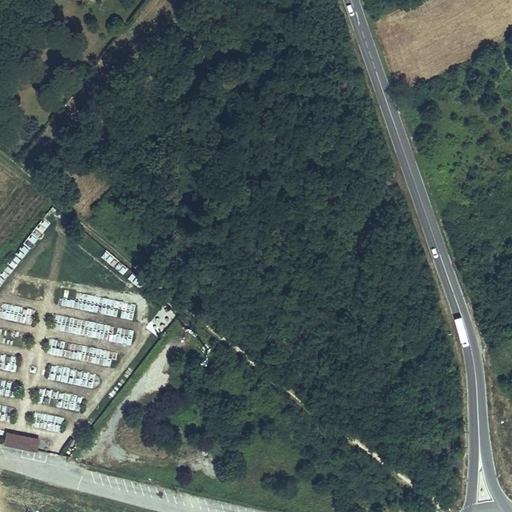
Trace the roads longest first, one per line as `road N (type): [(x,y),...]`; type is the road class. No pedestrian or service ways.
road 1 (secondary): [(351,0),(454,293),(492,511)]
road 2 (unclassified): [(191,511),(0,464)]
